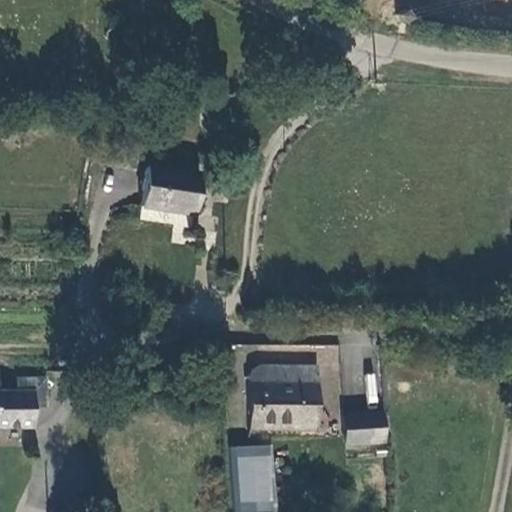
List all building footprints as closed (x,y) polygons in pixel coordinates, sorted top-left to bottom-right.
[(400,24),(410,18),(403,7),(393,13),(400,24)] [(188,204),(193,168),(142,161),(137,197),(188,204)] [(319,365),(337,365),(337,348),(319,348),(319,365)] [(242,415),(309,411),(305,349),(250,352),(250,366),(239,367),(242,415)] [(0,384),(0,417),(23,418),(24,400),(36,400),(36,371),(7,371),(7,384),(0,384)] [(379,422),(378,392),(338,395),(339,424),(379,422)] [(234,511),(267,511),(264,458),(232,457),(234,511)] [(44,511),(47,497),(39,496),(38,503),(18,500),(15,511),(44,511)]
